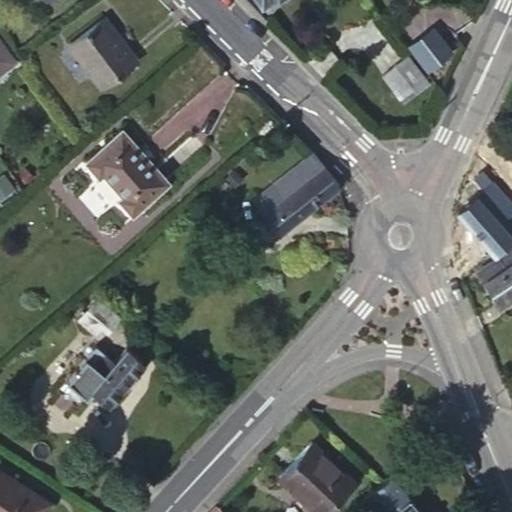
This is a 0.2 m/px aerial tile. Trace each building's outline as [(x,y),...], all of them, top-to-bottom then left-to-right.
[(134,58),(101,17),(67,43),(101,86),(134,58)] [(437,46),(426,33),(413,42),(424,56),(437,46)] [(0,69),(12,61),(0,43),(0,69)] [(397,96),(425,76),(407,53),(381,74),(397,96)] [(427,80),(425,76),(397,96),(401,100),(427,80)] [(134,155),(140,150),(119,128),(82,160),(96,177),(101,175),(119,194),(115,198),(129,214),(167,181),(146,157),(140,163),(134,155)] [(146,157),(140,150),(134,155),(140,163),(146,157)] [(337,186),(311,152),(271,184),(282,197),(260,213),(276,234),(336,187),(337,186)] [(480,191),(490,182),(481,172),(471,181),(480,191)] [(477,236),(494,253),(511,237),(511,236),(491,214),(507,200),(490,182),(480,191),(475,196),(473,194),(454,211),(472,230),(477,236)] [(249,200),(260,213),(282,197),(271,184),(249,200)] [(477,236),(472,230),(467,236),(471,241),(477,236)] [(511,246),(477,270),(498,301),(511,292),(511,246)] [(95,297),(82,312),(99,326),(106,331),(118,316),(95,297)] [(99,326),(82,312),(76,318),(93,332),(99,326)] [(107,401),(142,360),(125,345),(112,359),(94,344),(65,378),(84,394),(90,387),(107,401)] [(299,491),(295,495),(314,511),(319,511),(354,475),(312,437),(276,477),(288,489),(292,485),(299,491)] [(38,511),(46,500),(0,471),(0,511),(38,511)] [(420,511),(387,472),(382,476),(384,478),(359,499),(369,511),(371,511),(383,502),(391,511),(420,511)] [(288,489),(295,495),(299,491),(292,485),(288,489)] [(225,511),(214,501),(204,511),(225,511)]
